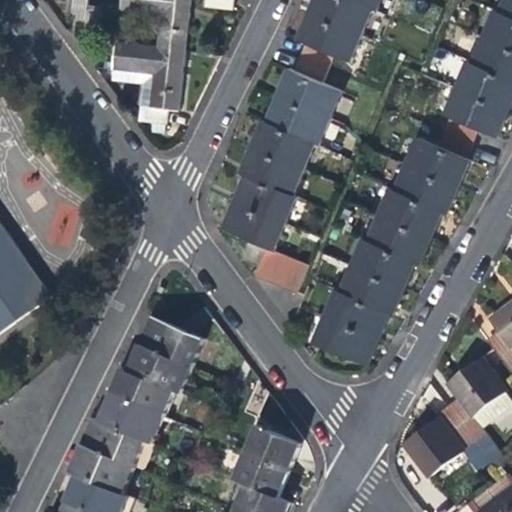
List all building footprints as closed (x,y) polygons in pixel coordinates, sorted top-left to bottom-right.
[(70,0),(68,19),(84,22),(86,6),(86,0),(70,0)] [(159,16),(156,48),(183,52),(188,16),(190,0),(119,0),(118,10),(159,16)] [(203,0),(203,8),(231,11),(232,0),(203,0)] [(261,251),(266,254),(277,230),(288,207),(285,205),(308,153),(311,154),(336,99),(320,92),(332,63),(343,68),(367,12),(371,14),(376,0),(315,0),(305,24),(295,46),(304,50),(293,80),(286,76),(272,107),(261,133),(258,131),(255,138),(244,163),(235,183),(238,184),(236,189),(224,216),(218,231),(246,244),(261,251)] [(511,0),(500,0),(492,20),(488,18),(466,69),(461,67),(438,121),(442,123),(430,151),(411,143),(388,196),(382,194),(359,245),(356,244),(333,296),(331,295),(330,296),(308,345),(360,370),(368,352),(381,323),(384,318),(388,319),(398,297),(410,268),(414,269),(425,246),(438,217),(443,219),(452,197),(461,176),(465,167),(460,164),(472,136),(490,144),(500,121),(509,100),(511,92),(511,0)] [(101,8),(86,6),(84,22),(80,50),(94,52),(101,8)] [(179,81),(183,52),(156,48),(115,43),(111,70),(152,76),(149,108),(137,106),(135,122),(163,126),(166,110),(175,111),(179,81)] [(0,224),(0,338),(52,300),(0,224)] [(238,262),(253,269),(261,251),(246,244),(238,262)] [(300,270),(266,254),(261,251),(253,269),(249,278),(287,297),(300,270)] [(499,331),(511,348),(511,302),(490,319),(499,331)] [(48,309),(35,319),(44,331),(58,322),(48,309)] [(144,333),(138,347),(189,369),(199,345),(149,321),(144,333)] [(511,348),(499,331),(487,339),(511,372),(511,348)] [(134,357),(127,373),(172,393),(178,395),(189,369),(138,347),(134,357)] [(449,382),(461,397),(484,429),(511,408),(511,400),(481,359),(466,369),(449,382)] [(160,419),(172,393),(127,373),(121,370),(115,385),(110,397),(160,419)] [(147,446),(160,419),(110,397),(104,411),(98,424),(142,443),(147,446)] [(504,455),(484,429),(461,397),(448,407),(476,444),(491,465),(504,455)] [(438,414),(440,418),(465,451),(476,444),(448,407),(438,414)] [(431,477),(465,451),(440,418),(427,427),(406,443),(431,477)] [(84,438),(79,449),(130,471),(142,443),(98,424),(91,421),(84,438)] [(257,430),(245,456),(288,475),(293,464),(299,449),(257,430)] [(67,475),(74,479),(118,497),(130,471),(79,449),(73,462),(67,475)] [(233,483),(245,489),(277,502),(283,488),(288,475),(245,456),(233,483)] [(481,511),(482,511),(511,489),(511,481),(507,475),(469,502),(476,511),(481,511)] [(68,492),(61,506),(74,511),(118,511),(124,500),(118,497),(74,479),(68,492)] [(245,489),(234,511),(286,511),(288,508),(277,502),(245,489)] [(511,511),(511,489),(482,511),(481,511),(511,511)]
